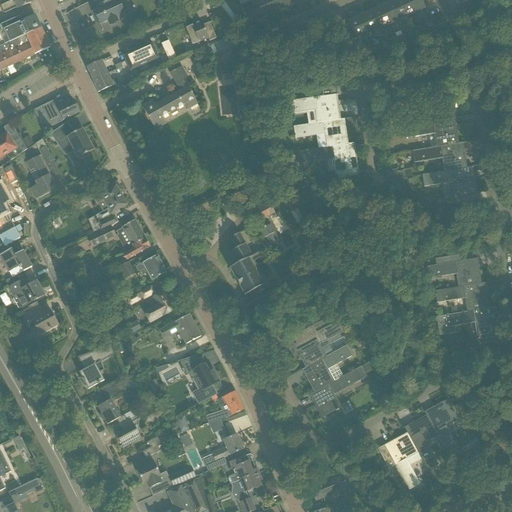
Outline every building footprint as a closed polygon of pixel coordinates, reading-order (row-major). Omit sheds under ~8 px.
[(12,0),(13,0),(0,6),(4,14),(8,12),(16,8),(17,9),(23,6),(32,2),(31,0),(12,0)] [(94,0),(93,0),(97,9),(93,10),(95,14),(98,21),(100,24),(107,21),(109,26),(118,22),(116,17),(123,14),(119,3),(125,0),(94,0)] [(264,0),(255,0),(252,2),(261,23),(265,21),(264,18),(271,15),(264,0)] [(278,0),(264,0),(271,15),(279,11),(280,14),(284,13),(278,0)] [(291,0),(278,0),(284,13),(288,11),(287,8),(294,5),(291,0)] [(395,0),(393,1),(402,19),(413,14),(406,0),(395,0)] [(406,0),(413,14),(424,9),(420,0),(406,0)] [(385,1),(381,3),(390,24),(402,19),(393,1),(386,4),(385,1)] [(252,2),(240,7),(248,25),(256,22),(257,25),(261,23),(252,2)] [(378,8),(371,11),(379,30),(390,24),(381,3),(376,5),(378,8)] [(362,11),(358,13),(368,35),(379,30),(371,11),(363,14),(362,11)] [(355,18),(347,21),(349,25),(343,28),(349,42),(356,39),(356,40),(368,35),(358,13),(354,15),(355,18)] [(18,17),(0,24),(0,46),(25,35),(41,28),(35,15),(26,19),(20,22),(18,17)] [(185,29),(192,45),(207,39),(209,42),(209,41),(216,38),(209,23),(202,25),(201,22),(185,29)] [(0,70),(0,71),(50,48),(41,28),(25,35),(0,47),(0,70)] [(213,53),(234,43),(231,35),(209,46),(213,53)] [(124,55),(131,70),(158,58),(151,42),(124,55)] [(359,47),(358,52),(368,56),(376,52),(374,48),(369,50),(359,47)] [(174,53),(166,56),(169,61),(176,58),(174,53)] [(101,61),(86,68),(92,80),(107,74),(101,61)] [(150,102),(142,107),(145,113),(144,116),(147,121),(150,122),(152,125),(162,120),(161,118),(169,113),(171,115),(177,112),(176,110),(184,105),(187,103),(190,109),(198,105),(194,99),(187,85),(190,83),(186,76),(181,67),(170,73),(180,91),(171,96),(166,99),(154,106),(152,101),(150,102)] [(217,69),(222,116),(235,115),(231,80),(235,79),(234,67),(217,69)] [(107,74),(92,80),(98,93),(112,86),(115,85),(113,81),(110,82),(107,74)] [(315,110),(317,123),(340,120),(340,119),(338,119),(335,102),(337,102),(336,95),(285,103),(287,114),(315,110)] [(45,113),(52,127),(63,121),(63,120),(78,112),(72,99),(59,106),(56,99),(34,110),(37,117),(45,113)] [(392,100),(386,104),(390,110),(397,106),(392,100)] [(433,134),(436,148),(458,144),(462,143),(458,144),(458,143),(456,143),(454,126),(455,126),(453,111),(440,113),(441,121),(403,127),(405,139),(433,134)] [(317,123),(293,127),(295,136),(295,139),(316,136),(323,135),(325,148),(348,145),(348,144),(347,143),(346,144),(343,127),(345,127),(344,119),(340,120),(317,124),(317,123)] [(62,126),(47,136),(48,138),(51,136),(57,145),(62,142),(70,153),(73,152),(77,159),(79,158),(80,159),(81,159),(82,159),(83,159),(84,159),(85,158),(86,158),(87,157),(87,156),(88,155),(88,154),(88,153),(93,150),(86,136),(82,129),(74,132),(69,136),(62,126)] [(0,157),(6,154),(10,161),(20,155),(19,154),(27,150),(21,141),(16,132),(9,136),(7,133),(0,137),(0,157)] [(30,190),(35,199),(55,189),(52,183),(55,181),(51,175),(58,171),(63,180),(42,140),(35,144),(42,157),(39,159),(38,157),(25,164),(30,172),(33,170),(39,180),(35,182),(37,186),(30,190)] [(333,159),(335,173),(357,169),(357,168),(355,168),(353,151),(355,151),(354,143),(348,144),(348,145),(325,148),(318,149),(295,152),(297,164),(333,159)] [(442,159),(444,172),(466,168),(466,167),(464,167),(462,151),(463,150),(462,143),(458,144),(436,148),(411,151),(413,163),(442,159)] [(11,166),(4,170),(6,175),(14,171),(11,166)] [(446,198),(447,204),(466,201),(465,195),(476,193),(476,191),(474,192),(472,175),(473,175),(472,167),(466,168),(444,172),(421,175),(423,187),(452,183),(454,195),(447,196),(446,198)] [(387,171),(389,182),(404,179),(402,172),(401,173),(400,172),(397,173),(397,169),(387,171)] [(96,232),(93,233),(94,235),(110,227),(110,226),(114,224),(118,223),(115,216),(120,213),(118,210),(127,205),(115,185),(99,195),(102,200),(98,202),(101,208),(103,212),(98,215),(101,221),(96,223),(99,229),(95,231),(96,232)] [(229,269),(244,296),(253,291),(255,295),(265,289),(258,277),(261,275),(254,261),(260,257),(261,259),(269,255),(268,253),(281,247),(278,241),(282,239),(270,216),(274,214),(268,203),(252,212),(258,223),(260,222),(263,229),(259,231),(263,239),(260,240),(264,249),(258,253),(252,256),(239,233),(230,238),(236,248),(228,253),(234,265),(229,269)] [(122,229),(116,232),(118,235),(120,238),(126,235),(132,246),(145,238),(135,220),(125,225),(121,228),(122,229)] [(87,238),(92,247),(115,236),(110,227),(94,235),(87,238)] [(123,255),(126,260),(141,252),(150,247),(145,238),(132,246),(130,246),(132,250),(123,255)] [(130,246),(121,251),(123,255),(132,250),(130,246)] [(0,254),(0,258),(8,273),(18,267),(19,269),(21,268),(23,272),(31,267),(23,251),(14,256),(10,249),(2,254),(0,254)] [(145,269),(152,281),(158,277),(166,273),(157,255),(148,260),(142,263),(142,264),(136,267),(139,272),(145,269)] [(436,265),(426,267),(427,268),(428,278),(428,279),(457,274),(459,287),(459,288),(481,284),(481,283),(479,283),(476,266),(478,266),(477,259),(467,260),(448,263),(447,257),(435,259),(436,265)] [(120,267),(126,279),(134,274),(128,263),(120,267)] [(307,263),(298,268),(302,275),(311,270),(307,263)] [(89,268),(91,273),(103,269),(100,264),(89,268)] [(70,279),(72,285),(82,282),(80,276),(70,279)] [(12,278),(5,281),(9,287),(15,284),(12,278)] [(16,296),(23,307),(35,300),(44,295),(36,282),(27,286),(23,279),(8,288),(13,297),(16,296)] [(467,312),(467,313),(489,309),(489,308),(489,307),(487,307),(484,291),(486,290),(485,283),(481,284),(459,288),(459,287),(434,291),(436,303),(464,299),(467,312)] [(127,299),(130,306),(153,293),(151,289),(141,294),(140,293),(138,294),(137,293),(127,299)] [(79,292),(75,294),(81,307),(85,306),(79,292)] [(145,313),(149,322),(163,314),(163,315),(173,309),(164,292),(154,298),(158,306),(145,313)] [(101,309),(104,318),(115,313),(112,305),(101,309)] [(36,331),(39,336),(57,325),(49,310),(43,313),(39,306),(31,311),(22,316),(27,325),(32,333),(36,331)] [(474,324),(476,337),(499,333),(499,331),(497,332),(494,315),(496,315),(495,307),(489,308),(489,309),(467,313),(467,312),(436,317),(436,319),(435,319),(435,322),(436,322),(439,335),(455,333),(454,327),(474,324)] [(183,339),(186,345),(191,341),(200,337),(189,315),(180,319),(174,323),(159,331),(163,339),(178,331),(183,339)] [(298,334),(292,337),(296,344),(293,346),(296,352),(298,352),(306,367),(304,367),(305,368),(325,357),(326,357),(319,345),(344,331),(339,321),(329,327),(325,319),(298,334)] [(130,325),(126,326),(130,335),(134,333),(130,325)] [(125,346),(128,351),(141,341),(138,337),(136,339),(133,336),(128,340),(130,343),(125,346)] [(81,378),(80,379),(81,379),(84,387),(86,386),(88,390),(97,385),(100,384),(99,383),(104,381),(100,373),(104,371),(101,362),(115,354),(111,345),(77,358),(82,371),(79,373),(81,378)] [(313,392),(314,393),(334,382),(334,381),(343,376),(336,365),(353,356),(347,345),(326,357),(325,357),(305,368),(301,370),(305,377),(307,376),(315,391),(313,392)] [(202,357),(187,363),(195,378),(191,380),(197,391),(192,394),(198,405),(217,394),(214,390),(212,386),(219,382),(211,368),(207,370),(204,365),(202,357)] [(314,393),(308,395),(312,402),(313,401),(322,416),(320,417),(321,418),(341,407),(334,394),(366,377),(365,375),(361,367),(343,377),(343,376),(334,381),(334,382),(314,393)] [(101,390),(106,399),(121,391),(116,382),(101,390)] [(222,411),(206,416),(208,424),(225,418),(231,415),(232,416),(234,414),(243,410),(234,392),(225,397),(223,398),(217,401),(222,411)] [(110,400),(97,407),(107,425),(116,420),(118,423),(117,427),(121,429),(123,424),(124,424),(126,418),(124,415),(120,417),(110,400)] [(437,436),(449,457),(459,452),(446,427),(458,420),(447,400),(445,401),(446,402),(431,410),(430,409),(424,412),(426,416),(437,436)] [(123,431),(116,435),(123,448),(131,443),(140,438),(138,434),(134,427),(136,425),(137,424),(138,421),(138,419),(137,416),(130,420),(126,419),(126,418),(124,424),(123,424),(121,429),(123,431)] [(184,416),(175,419),(180,434),(189,430),(184,416)] [(418,453),(421,459),(427,471),(438,465),(425,442),(437,436),(426,416),(425,416),(426,418),(411,426),(410,424),(403,428),(406,433),(407,433),(418,453)] [(141,450),(145,457),(159,451),(157,442),(166,438),(164,433),(160,436),(158,432),(148,437),(150,441),(146,443),(148,446),(141,450)] [(400,474),(409,491),(419,485),(409,466),(421,459),(418,453),(407,433),(406,433),(405,434),(406,435),(391,443),(391,442),(377,449),(382,458),(392,478),(400,474)] [(188,434),(180,438),(183,445),(191,442),(188,434)] [(201,459),(205,467),(215,462),(234,454),(243,449),(236,435),(227,439),(223,441),(226,448),(211,454),(201,459)] [(0,490),(4,489),(0,479),(0,474),(8,471),(9,473),(10,472),(0,451),(0,490)] [(228,479),(230,484),(231,484),(233,483),(240,480),(258,472),(257,470),(251,472),(247,462),(240,465),(238,459),(226,464),(228,470),(232,468),(234,475),(229,477),(228,479)] [(148,486),(149,489),(167,480),(167,479),(168,478),(165,472),(159,475),(153,461),(144,465),(145,467),(139,470),(139,469),(135,471),(138,476),(139,476),(142,484),(148,481),(149,485),(148,486)] [(168,478),(167,479),(167,480),(171,488),(193,477),(195,477),(191,468),(189,468),(168,478)] [(233,483),(231,484),(232,488),(237,494),(237,502),(238,503),(241,511),(251,511),(255,511),(250,498),(248,499),(245,492),(261,486),(259,482),(261,481),(258,472),(240,480),(233,483)] [(310,488),(315,501),(353,486),(351,481),(349,478),(347,473),(336,477),(310,488)] [(209,511),(209,510),(209,509),(207,504),(200,478),(174,490),(173,490),(171,491),(167,493),(174,508),(165,511),(209,511)] [(37,479),(30,482),(35,491),(36,494),(43,490),(37,479)] [(3,501),(0,503),(0,511),(18,511),(14,504),(27,498),(26,495),(22,486),(8,493),(10,498),(4,501),(3,501)]
